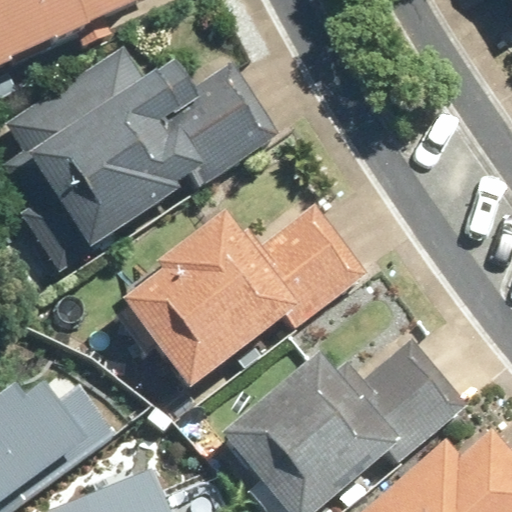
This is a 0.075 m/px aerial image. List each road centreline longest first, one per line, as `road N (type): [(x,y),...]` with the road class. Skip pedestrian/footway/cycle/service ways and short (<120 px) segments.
road 1 (residential): [(511,328),(398,187),(287,0)]
road 2 (residential): [(415,0),(511,165)]
